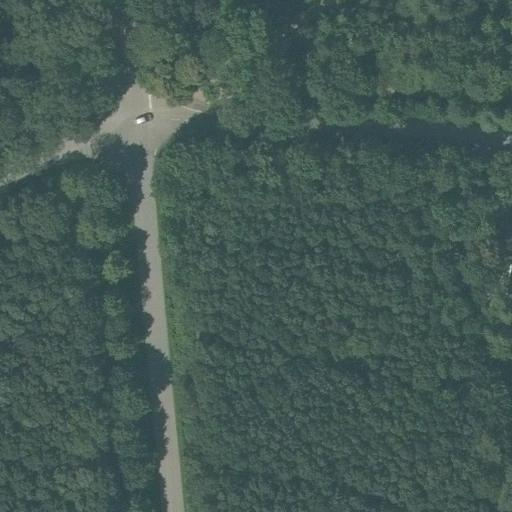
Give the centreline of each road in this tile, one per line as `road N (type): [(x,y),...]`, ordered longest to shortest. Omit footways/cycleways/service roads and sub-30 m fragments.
road 1 (track): [(116,511),(100,439),(99,287),(24,120)]
road 2 (unclassified): [(178,511),(135,113)]
road 3 (unclassified): [(135,113),(511,132)]
road 4 (track): [(334,0),(207,81),(135,113)]
road 5 (tertiary): [(135,113),(0,176)]
road 6 (track): [(58,0),(24,120)]
